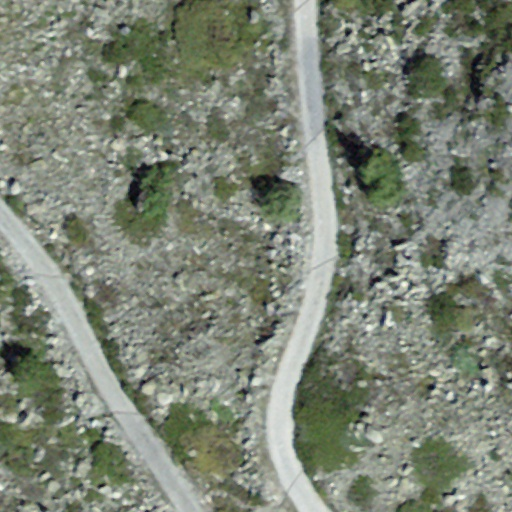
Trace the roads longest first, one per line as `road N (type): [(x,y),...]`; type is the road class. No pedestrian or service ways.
road 1 (track): [(299,0),(317,267),(281,441),(309,511)]
road 2 (track): [(183,511),(73,328),(0,225)]
